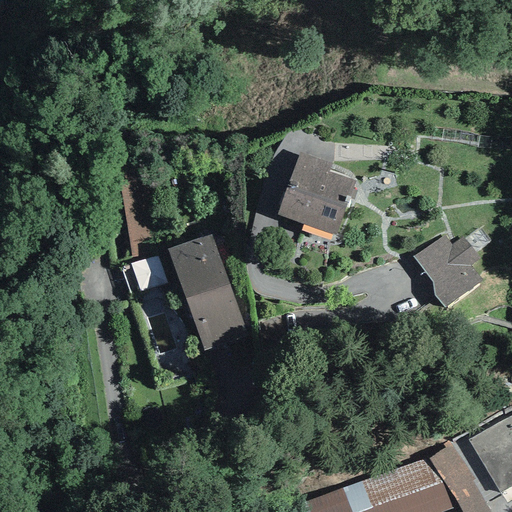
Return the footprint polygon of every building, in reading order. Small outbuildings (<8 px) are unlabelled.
[(331,164),(299,153),(277,216),(336,236),(355,181),(329,172),(331,164)] [(212,234),(167,250),(203,352),(247,336),(212,234)] [(451,244),(443,235),(414,258),(433,282),(434,296),(445,310),(481,280),(470,267),(480,259),(462,236),(451,244)] [(176,328),(188,325),(181,300),(168,304),(176,328)] [(511,415),(468,441),(499,494),(511,486),(511,415)] [(449,442),(432,457),(454,494),(464,511),(492,511),(472,480),(475,478),(449,442)] [(444,511),(451,510),(432,457),(283,511),(444,511)]
